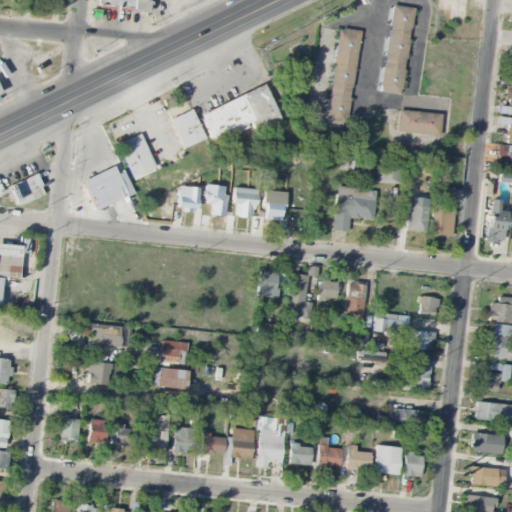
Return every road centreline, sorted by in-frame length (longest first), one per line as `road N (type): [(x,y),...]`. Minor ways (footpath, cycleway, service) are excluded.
road 1 (residential): [(495,0),(438,511)]
road 2 (residential): [(80,0),(25,511)]
road 3 (residential): [(511,273),(0,219)]
road 4 (residential): [(439,511),(30,469)]
road 5 (primary): [(278,0),(0,133)]
